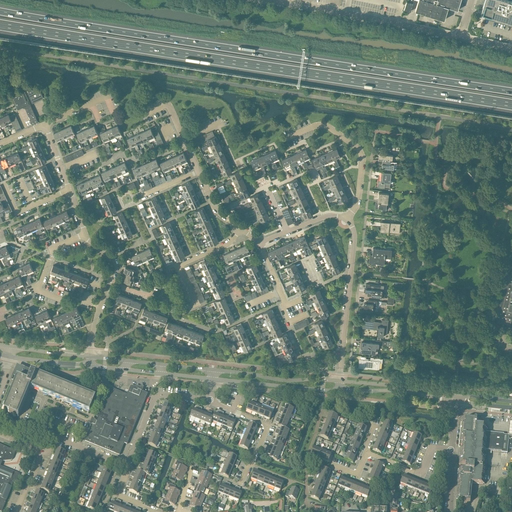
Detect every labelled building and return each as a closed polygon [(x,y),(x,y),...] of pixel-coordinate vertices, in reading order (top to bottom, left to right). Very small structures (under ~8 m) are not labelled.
[(413,0),(410,0),(410,3),(406,2),(404,9),(410,11),(413,0)] [(418,0),(417,6),(415,11),(426,14),(439,18),(444,20),(446,14),(448,7),(458,10),(460,0),(418,0)] [(482,8),(481,11),(483,12),(482,14),(484,14),(484,16),(487,17),(511,24),(511,1),(507,0),(484,0),(483,8),(482,8)] [(43,98),(38,87),(27,92),(32,103),(43,98)] [(23,94),(13,98),(16,105),(18,110),(24,107),(32,125),(37,123),(38,122),(36,117),(30,104),(29,104),(27,100),(26,101),(23,94)] [(2,117),(6,124),(12,122),(11,119),(9,117),(8,114),(2,117)] [(65,128),(69,136),(75,133),(71,125),(65,128)] [(88,128),(92,136),(98,133),(94,125),(88,128)] [(112,128),(115,136),(121,133),(117,125),(112,128)] [(63,138),(69,136),(65,128),(59,130),(63,138)] [(82,131),(86,139),(92,136),(88,128),(82,131)] [(109,139),(115,136),(112,128),(106,131),(109,139)] [(150,128),(145,131),(149,141),(155,139),(155,138),(154,136),(153,133),(158,131),(157,129),(152,131),(150,128)] [(57,141),(63,138),(59,130),(53,133),(57,141)] [(86,139),(82,131),(76,133),(80,141),(86,139)] [(104,141),(109,139),(106,131),(100,133),(104,141)] [(145,131),(139,133),(142,141),(143,144),(149,141),(145,131)] [(137,144),(142,141),(139,133),(133,136),(137,144)] [(130,137),(127,139),(131,147),(137,144),(133,136),(132,134),(129,136),(130,137)] [(209,143),(206,144),(207,145),(207,147),(208,147),(210,145),(218,142),(216,136),(215,136),(212,138),(209,139),(208,139),(209,142),(209,143)] [(25,147),(26,150),(29,148),(32,147),(39,144),(36,138),(29,141),(31,144),(25,147)] [(210,145),(213,151),(221,148),(218,142),(210,145)] [(34,153),(42,149),(39,144),(32,147),(34,153)] [(215,156),(212,157),(213,159),(216,157),(224,154),(221,148),(213,151),(215,156)] [(333,163),(334,165),(338,163),(336,158),(340,156),(336,148),(330,151),(334,159),(335,162),(333,163)] [(36,156),(30,158),(31,161),(44,155),(42,149),(34,153),(36,156)] [(300,152),(303,160),(309,157),(306,149),(300,152)] [(269,153),(273,161),(279,158),(275,150),(269,153)] [(330,151),(324,154),(328,162),(329,164),(332,162),(332,161),(331,160),(334,159),(330,151)] [(12,155),(15,162),(21,160),(18,152),(12,155)] [(180,152),(176,153),(177,155),(181,163),(187,160),(183,152),(180,154),(180,152)] [(297,163),(303,160),(300,152),(294,154),(297,163)] [(266,153),(263,154),(263,155),(267,163),(273,161),(269,153),(266,154),(266,153)] [(378,160),(382,161),(390,161),(390,159),(392,159),(393,155),(379,153),(378,160)] [(226,160),(224,154),(216,157),(218,163),(226,160)] [(294,154),(288,157),(292,168),(294,167),(294,166),(298,164),(297,163),(294,154)] [(324,154),(318,156),(323,167),(321,168),(322,170),(326,168),(324,164),(328,162),(324,154)] [(12,155),(6,158),(9,165),(15,162),(12,155)] [(44,155),(31,161),(32,163),(38,161),(40,164),(47,161),(44,155)] [(172,158),(175,166),(181,163),(177,155),(172,158)] [(267,163),(263,155),(257,158),(261,166),(260,166),(262,169),(260,169),(261,172),(265,170),(264,168),(265,168),(263,165),(267,163)] [(318,156),(312,159),(317,170),(321,168),(323,167),(318,156)] [(288,157),(282,160),(285,168),(289,166),(291,169),(292,168),(288,157)] [(6,158),(0,160),(4,167),(5,170),(11,168),(9,165),(6,158)] [(166,160),(169,168),(175,166),(172,158),(166,160)] [(261,166),(257,158),(251,161),(255,169),(260,166),(261,166)] [(156,159),(150,161),(154,169),(159,167),(156,159)] [(163,171),(169,168),(166,160),(160,163),(163,171)] [(221,169),(229,166),(226,160),(218,163),(221,169)] [(150,161),(144,164),(148,172),(149,174),(154,171),(154,169),(150,161)] [(382,161),(381,167),(393,169),(396,169),(397,162),(394,162),(390,161),(382,161)] [(119,165),(122,173),(128,170),(124,162),(119,165)] [(144,164),(138,166),(142,174),(144,173),(145,175),(149,174),(148,172),(144,164)] [(41,174),(48,171),(46,165),(38,168),(41,174)] [(113,167),(117,175),(122,173),(119,165),(113,167)] [(142,174),(138,166),(133,169),(136,177),(142,174)] [(217,169),(215,170),(217,173),(222,171),(224,175),(232,172),(229,166),(221,169),(218,170),(217,169)] [(107,170),(111,178),(117,175),(113,167),(107,170)] [(105,181),(111,178),(107,170),(101,173),(105,181)] [(41,174),(44,180),(51,177),(48,171),(41,174)] [(231,182),(234,180),(242,177),(239,171),(228,176),(231,178),(230,180),(230,182),(231,182)] [(391,172),(381,172),(380,178),(379,178),(378,186),(389,188),(390,183),(391,172)] [(100,175),(94,177),(98,185),(104,183),(100,175)] [(330,182),(327,183),(328,184),(329,186),(331,185),(339,181),(337,175),(329,179),(330,182)] [(44,180),(46,186),(53,182),(51,177),(44,180)] [(88,180),(92,188),(98,185),(94,177),(88,180)] [(236,186),(244,183),(242,177),(234,180),(236,186)] [(291,188),(299,185),(297,179),(289,182),(291,188)] [(83,182),(86,191),(92,188),(88,180),(83,182)] [(183,189),(180,190),(181,192),(184,191),(192,187),(190,181),(181,185),(183,189)] [(339,181),(331,185),(334,191),(342,187),(339,181)] [(46,186),(44,187),(45,189),(46,193),(49,191),(56,188),(53,182),(46,186)] [(86,191),(83,182),(77,185),(80,193),(86,191)] [(236,186),(239,192),(247,189),(244,183),(236,186)] [(302,191),(299,185),(291,188),(294,194),(302,191)] [(195,193),(192,187),(184,191),(187,196),(195,193)] [(337,197),(345,193),(342,187),(334,191),(337,197)] [(250,195),(247,189),(239,192),(242,198),(250,195)] [(294,194),(297,200),(305,197),(302,191),(294,194)] [(376,202),(375,207),(382,208),(382,209),(386,209),(386,204),(387,204),(389,193),(379,192),(378,202),(376,202)] [(187,196),(185,197),(187,203),(189,202),(197,199),(199,198),(198,195),(196,196),(195,193),(187,196)] [(253,203),(261,200),(259,197),(260,196),(259,193),(258,194),(258,193),(250,197),(252,201),(249,202),(249,203),(250,204),(253,203)] [(347,199),(345,193),(337,197),(339,203),(347,199)] [(101,198),(103,204),(112,200),(109,194),(101,198)] [(148,200),(150,206),(158,202),(156,196),(148,200)] [(305,197),(297,200),(299,206),(307,203),(305,197)] [(200,205),(197,199),(189,202),(192,208),(200,205)] [(114,206),(112,200),(103,204),(106,210),(114,206)] [(261,200),(253,203),(255,209),(263,205),(261,200)] [(161,208),(158,202),(150,206),(153,212),(161,208)] [(302,212),(310,208),(307,203),(299,206),(302,212)] [(257,212),(254,214),(255,216),(266,211),(263,205),(255,209),(257,212)] [(114,206),(106,210),(109,215),(117,212),(114,206)] [(198,217),(206,213),(203,207),(195,211),(198,217)] [(164,214),(161,208),(153,212),(155,217),(164,214)] [(298,211),(296,213),(297,216),(300,215),(302,219),(305,218),(313,215),(310,208),(302,212),(299,213),(298,211)] [(61,213),(64,220),(70,218),(67,211),(61,213)] [(269,217),(266,211),(255,216),(254,214),(252,215),(254,219),(256,218),(256,219),(256,218),(259,217),(261,221),(269,217)] [(114,215),(117,221),(125,217),(122,212),(114,215)] [(61,213),(55,216),(58,223),(64,220),(61,213)] [(198,217),(200,222),(208,219),(206,213),(198,217)] [(156,217),(152,219),(155,225),(158,223),(166,220),(164,214),(155,217),(156,217)] [(58,223),(55,216),(49,218),(52,225),(52,226),(54,228),(55,231),(57,230),(55,224),(58,223)] [(127,223),(125,217),(117,221),(114,222),(115,224),(118,223),(119,227),(127,223)] [(40,218),(34,221),(37,228),(43,225),(40,218)] [(52,226),(52,225),(49,218),(43,221),(46,228),(52,226)] [(211,224),(208,219),(200,222),(203,228),(211,224)] [(34,221),(28,223),(31,231),(37,228),(34,221)] [(400,223),(381,221),(380,231),(399,233),(400,223)] [(161,226),(164,232),(172,228),(169,222),(161,226)] [(28,223),(23,226),(26,233),(31,231),(28,223)] [(119,227),(122,232),(130,229),(127,223),(119,227)] [(203,228),(201,229),(202,231),(204,230),(205,234),(214,230),(211,224),(207,226),(203,228)] [(20,236),(26,233),(23,226),(16,229),(20,236)] [(172,228),(164,232),(167,237),(175,234),(172,228)] [(130,229),(122,232),(124,238),(132,235),(130,229)] [(207,237),(205,238),(206,241),(208,240),(208,239),(216,236),(214,230),(205,234),(207,237)] [(167,237),(164,238),(167,244),(169,243),(177,239),(175,234),(167,237)] [(317,238),(319,244),(327,240),(325,234),(317,238)] [(208,240),(206,241),(208,246),(211,245),(219,242),(216,236),(208,239),(208,240)] [(302,253),(306,251),(305,249),(305,248),(304,245),(308,244),(304,236),(298,239),(302,247),(303,249),(301,250),(302,253)] [(180,245),(177,239),(169,243),(172,249),(180,245)] [(292,241),(295,249),(302,247),(298,239),(292,241)] [(327,240),(319,244),(322,250),(330,246),(327,240)] [(292,241),(286,244),(289,252),(291,255),(289,256),(290,258),(294,256),(291,251),(295,249),(292,241)] [(247,244),(241,247),(244,255),(250,253),(251,254),(254,252),(251,246),(248,247),(247,244)] [(283,255),(289,252),(286,244),(280,247),(283,255)] [(182,251),(180,245),(172,249),(174,255),(182,251)] [(6,246),(0,249),(3,256),(5,258),(7,257),(10,256),(6,246)] [(325,256),(333,252),(330,246),(322,250),(325,256)] [(239,258),(244,255),(241,247),(235,250),(239,258)] [(283,255),(280,247),(274,249),(279,260),(277,261),(278,263),(282,262),(281,259),(280,256),(283,255)] [(150,248),(144,250),(147,259),(153,256),(150,248)] [(392,250),(373,248),(372,257),(370,257),(369,262),(384,264),(385,258),(390,258),(391,257),(392,250)] [(279,260),(274,249),(268,252),(272,260),(275,258),(277,261),(279,260)] [(138,253),(142,261),(147,259),(144,250),(138,253)] [(233,260),(239,258),(235,250),(229,252),(233,260)] [(185,257),(182,251),(174,255),(177,260),(185,257)] [(227,263),(233,260),(229,252),(223,255),(224,257),(222,259),(225,265),(228,264),(227,263)] [(335,258),(333,252),(325,256),(327,262),(335,258)] [(136,264),(142,261),(138,253),(132,256),(135,263),(136,264)] [(330,268),(338,264),(335,258),(327,262),(330,268)] [(200,271),(204,269),(212,265),(209,260),(201,263),(203,266),(199,268),(200,271)] [(30,263),(24,265),(27,272),(33,270),(30,263)] [(247,267),(250,273),(258,269),(255,264),(247,267)] [(289,273),(297,270),(295,264),(287,267),(289,273)] [(341,270),(338,264),(330,268),(333,274),(341,270)] [(27,272),(24,265),(18,268),(21,275),(27,272)] [(56,275),(59,267),(53,265),(50,272),(56,275)] [(215,271),(212,265),(204,269),(206,275),(207,275),(215,271)] [(56,275),(62,277),(65,270),(59,267),(56,275)] [(125,267),(123,271),(125,272),(134,275),(136,271),(125,267)] [(511,267),(510,275),(506,274),(499,305),(495,321),(510,325),(511,319),(511,267)] [(260,275),(258,269),(250,273),(252,279),(260,275)] [(65,270),(62,277),(68,279),(71,272),(65,270)] [(297,270),(289,273),(287,274),(286,273),(283,274),(285,277),(290,275),(292,279),(300,276),(297,270)] [(206,275),(204,276),(206,282),(209,281),(217,277),(215,271),(207,275),(206,275)] [(68,279),(67,282),(69,283),(70,282),(73,283),(74,281),(77,274),(71,272),(68,279)] [(77,274),(74,281),(80,284),(83,276),(77,274)] [(263,281),(260,275),(252,279),(255,284),(263,281)] [(19,276),(13,279),(17,286),(22,283),(19,276)] [(80,284),(79,287),(81,287),(85,288),(86,286),(89,279),(83,276),(80,284)] [(295,285),(303,282),(300,276),(292,279),(295,285)] [(220,282),(217,277),(209,281),(211,286),(220,282)] [(8,281),(11,288),(17,286),(13,279),(8,281)] [(8,281),(2,284),(8,297),(10,296),(9,293),(12,291),(11,288),(8,281)] [(266,287),(263,281),(255,284),(258,290),(266,287)] [(220,282),(211,286),(214,292),(222,288),(223,288),(222,285),(221,286),(220,282)] [(305,288),(303,282),(295,285),(297,291),(305,288)] [(384,285),(366,283),(365,288),(364,288),(364,292),(368,292),(367,296),(384,297),(385,294),(383,293),(384,285)] [(225,294),(222,288),(214,292),(217,298),(225,294)] [(311,294),(314,300),(322,296),(319,290),(311,294)] [(114,302),(121,304),(124,296),(118,294),(114,302)] [(130,298),(124,296),(121,304),(126,307),(130,298)] [(310,299),(308,300),(310,304),(315,301),(317,306),(325,302),(322,296),(314,300),(311,301),(310,299)] [(216,300),(213,302),(216,308),(219,306),(227,303),(227,302),(226,300),(224,297),(216,300)] [(135,301),(130,298),(126,307),(132,309),(135,301)] [(377,301),(368,300),(368,303),(364,303),(363,310),(372,311),(373,307),(376,308),(377,301)] [(132,309),(131,311),(137,314),(138,311),(141,303),(135,301),(132,309)] [(319,311),(327,308),(325,302),(317,306),(319,311)] [(219,306),(221,312),(229,309),(227,303),(219,306)] [(76,307),(71,310),(76,323),(79,328),(81,327),(78,319),(81,317),(76,307)] [(23,310),(26,318),(32,315),(29,308),(23,310)] [(147,318),(150,310),(144,308),(140,319),(146,321),(147,318)] [(316,311),(313,312),(315,316),(317,315),(317,316),(320,314),(322,318),(330,314),(327,308),(319,311),(317,313),(316,311)] [(229,309),(221,312),(224,318),(232,314),(229,309)] [(266,319),(274,315),(271,309),(263,313),(266,319)] [(26,318),(23,310),(17,313),(20,320),(26,318)] [(47,310),(41,313),(44,320),(45,320),(50,318),(50,317),(47,310)] [(76,323),(71,310),(65,313),(68,320),(71,318),(74,324),(76,323)] [(153,321),(156,313),(150,310),(147,318),(153,321)] [(156,313),(153,321),(159,323),(162,313),(159,312),(158,314),(156,313)] [(20,320),(17,313),(12,316),(15,323),(20,320)] [(41,313),(35,316),(38,323),(40,326),(43,324),(46,323),(45,320),(44,320),(41,313)] [(65,313),(59,315),(62,322),(63,325),(66,324),(69,323),(68,320),(65,313)] [(162,313),(159,323),(165,325),(168,317),(165,316),(165,315),(162,313)] [(232,314),(224,318),(226,324),(234,320),(232,314)] [(56,325),(62,322),(59,315),(53,318),(56,325)] [(277,321),(274,315),(266,319),(268,324),(277,321)] [(9,325),(15,323),(12,316),(6,318),(9,325)] [(388,320),(382,319),(381,322),(363,320),(363,328),(377,329),(376,336),(377,336),(383,337),(384,332),(387,333),(388,320)] [(314,331),(317,329),(325,326),(322,320),(314,323),(316,328),(313,329),(314,331)] [(271,331),(279,327),(277,321),(268,324),(271,331)] [(169,331),(165,341),(167,342),(174,324),(168,322),(165,330),(169,331)] [(174,324),(167,342),(170,343),(173,333),(177,334),(180,326),(174,324)] [(235,331),(232,333),(233,335),(236,334),(244,330),(242,325),(234,328),(235,331)] [(183,336),(186,328),(180,326),(177,334),(183,336)] [(319,335),(327,332),(325,326),(317,329),(319,335)] [(279,327),(271,331),(274,337),(282,333),(279,327)] [(189,339),(192,331),(186,328),(183,336),(189,339)] [(239,340),(247,336),(244,330),(236,334),(239,340)] [(195,341),(198,333),(192,331),(189,339),(195,341)] [(321,339),(318,340),(319,341),(319,343),(322,341),(330,338),(327,332),(319,335),(321,339)] [(204,335),(198,333),(195,341),(201,343),(204,335)] [(278,336),(281,342),(289,339),(286,333),(278,336)] [(241,345),(249,342),(247,336),(239,340),(241,345)] [(500,342),(499,337),(494,336),(491,340),(492,344),(497,345),(500,342)] [(333,344),(330,338),(322,341),(325,347),(333,344)] [(281,342),(278,344),(279,345),(279,346),(282,345),(284,348),(292,345),(289,339),(281,342)] [(387,341),(377,340),(376,340),(375,343),(361,341),(360,352),(375,353),(376,347),(378,347),(379,345),(387,345),(387,341)] [(249,342),(241,345),(244,351),(252,348),(249,342)] [(284,348),(286,354),(294,351),(292,345),(284,348)] [(297,357),(294,351),(286,354),(289,360),(297,357)] [(383,358),(370,357),(370,360),(359,359),(359,367),(367,368),(367,367),(376,368),(377,362),(382,363),(383,358)] [(32,372),(21,367),(21,368),(17,370),(17,369),(11,382),(13,383),(3,406),(4,407),(2,411),(17,417),(29,388),(31,389),(32,386),(36,387),(35,389),(36,389),(37,391),(43,394),(44,392),(90,411),(95,399),(39,376),(39,375),(32,372)] [(127,395),(110,389),(95,426),(92,425),(85,442),(119,456),(124,443),(127,445),(147,394),(138,390),(137,392),(133,390),(132,394),(128,393),(127,395)] [(246,410),(252,413),(255,405),(249,402),(246,410)] [(280,410),(292,415),(294,410),(296,411),(298,406),(290,403),(288,407),(286,406),(285,409),(281,408),(280,410)] [(160,405),(159,408),(170,412),(172,408),(174,409),(174,408),(165,404),(163,407),(160,405)] [(252,413),(258,415),(261,407),(255,405),(252,413)] [(191,418),(195,419),(200,408),(198,407),(196,410),(193,409),(189,419),(190,419),(191,418)] [(258,415),(264,417),(267,410),(261,407),(258,415)] [(168,417),(169,417),(170,412),(159,408),(158,410),(162,411),(160,414),(168,417)] [(199,422),(200,423),(201,422),(200,421),(203,413),(201,412),(202,409),(200,408),(195,419),(199,421),(199,422)] [(273,412),(267,410),(264,417),(270,420),(273,412)] [(282,416),(290,420),(292,415),(280,410),(279,412),(283,413),(282,416)] [(200,421),(201,422),(205,423),(210,412),(208,411),(206,415),(203,413),(200,421)] [(212,422),(211,424),(212,424),(213,422),(217,424),(222,412),(219,411),(218,415),(215,414),(213,417),(212,422)] [(210,412),(205,423),(209,425),(209,427),(210,427),(212,422),(213,417),(211,416),(212,413),(210,412)] [(221,427),(222,427),(223,426),(222,426),(225,418),(222,417),(224,413),(222,412),(217,424),(221,426),(221,427)] [(327,419),(335,422),(338,416),(330,413),(327,419)] [(156,415),(155,418),(166,422),(168,418),(169,418),(170,417),(169,417),(168,417),(160,414),(159,417),(156,415)] [(223,426),(227,428),(232,416),(229,415),(228,419),(225,418),(222,426),(223,426)] [(234,417),(232,416),(227,428),(230,429),(230,431),(231,432),(235,422),(232,421),(234,417)] [(277,418),(276,420),(288,425),(290,420),(291,421),(291,419),(290,419),(290,420),(282,416),(281,419),(277,418)] [(164,427),(165,427),(166,422),(155,418),(154,420),(157,421),(156,424),(164,427)] [(333,428),(335,422),(327,419),(325,425),(333,428)] [(458,482),(456,499),(457,499),(462,500),(466,500),(466,503),(468,503),(470,503),(472,484),(483,485),(484,476),(484,470),(485,465),(486,451),(501,452),(501,453),(507,454),(508,449),(511,449),(511,448),(511,437),(509,437),(509,436),(504,436),(504,435),(487,433),(486,433),(486,431),(487,431),(488,431),(488,427),(484,427),(476,426),(477,421),(477,420),(476,420),(476,419),(475,419),(474,419),(474,420),(474,421),(463,420),(463,423),(462,425),(460,448),(458,465),(461,465),(460,470),(458,470),(457,482),(458,482)] [(276,420),(275,422),(279,423),(278,426),(281,428),(282,428),(286,430),(286,429),(288,430),(286,429),(288,425),(276,420)] [(382,427),(390,430),(392,425),(385,421),(382,427)] [(247,429),(255,433),(257,427),(249,423),(247,429)] [(165,428),(166,427),(165,427),(164,427),(156,424),(155,427),(151,425),(151,428),(162,432),(164,428),(165,428)] [(330,434),(333,428),(325,425),(323,431),(330,434)] [(359,425),(357,431),(364,434),(367,428),(359,425)] [(380,433),(388,436),(390,430),(382,427),(380,433)] [(160,437),(161,437),(162,432),(151,428),(150,430),(153,431),(152,434),(160,437)] [(277,429),(276,431),(288,436),(289,432),(291,433),(291,432),(286,429),(286,430),(282,428),(281,428),(280,431),(277,429)] [(255,433),(247,429),(245,435),(252,438),(255,433)] [(285,441),(286,440),(288,436),(276,431),(275,434),(279,435),(277,438),(285,441)] [(330,434),(323,431),(320,437),(328,440),(330,434)] [(364,434),(357,431),(354,437),(362,440),(364,434)] [(378,439),(385,442),(388,436),(380,433),(378,439)] [(414,433),(412,439),(419,442),(422,436),(414,433)] [(147,435),(147,437),(158,442),(160,438),(161,438),(162,437),(161,437),(160,437),(152,434),(151,437),(147,435)] [(242,441),(250,444),(252,438),(245,435),(242,441)] [(157,447),(158,442),(147,437),(146,440),(149,441),(148,444),(158,448),(158,447),(157,447)] [(362,440),(354,437),(352,443),(360,446),(362,440)] [(286,442),(287,441),(286,440),(285,441),(277,438),(276,441),(273,439),(272,442),(283,446),(285,442),(286,442)] [(375,445),(383,448),(385,442),(378,439),(375,445)] [(412,439),(409,445),(417,448),(419,442),(412,439)] [(250,444),(242,441),(240,447),(248,450),(250,444)] [(282,450),(283,446),(272,442),(271,444),(274,445),(273,448),(281,451),(282,450)] [(360,446),(352,443),(350,448),(357,451),(360,446)] [(0,511),(1,511),(6,503),(5,503),(6,501),(12,487),(13,483),(16,484),(20,474),(16,473),(15,472),(14,473),(0,467),(2,462),(11,461),(12,460),(13,459),(16,451),(12,450),(5,447),(2,446),(0,444),(0,511)] [(383,448),(375,445),(373,451),(381,454),(383,448)] [(409,445),(407,451),(415,454),(417,448),(409,445)] [(316,458),(319,450),(313,447),(310,455),(316,458)] [(282,452),(283,451),(282,450),(281,451),(273,448),(272,451),(268,449),(268,451),(279,456),(281,452),(282,452)] [(347,454),(355,457),(357,451),(350,448),(347,454)] [(58,449),(55,455),(63,458),(66,452),(58,449)] [(325,452),(319,450),(316,458),(322,460),(325,452)] [(279,456),(268,451),(267,454),(270,455),(269,458),(279,462),(279,461),(278,460),(279,456)] [(407,451),(404,457),(412,460),(415,454),(407,451)] [(143,456),(155,460),(157,456),(159,457),(159,456),(154,454),(155,452),(153,452),(152,453),(149,452),(148,455),(144,454),(143,456)] [(325,452),(322,460),(328,462),(331,455),(325,452)] [(227,460),(238,465),(239,462),(236,461),(237,458),(227,454),(227,455),(229,455),(227,460)] [(353,463),(355,457),(347,454),(345,460),(353,463)] [(55,455),(53,461),(61,464),(63,458),(55,455)] [(153,465),(155,460),(143,456),(143,458),(146,459),(145,462),(153,465)] [(410,466),(412,460),(404,457),(402,462),(410,466)] [(224,464),(224,465),(225,465),(233,468),(234,465),(238,467),(238,465),(227,460),(225,464),(224,464)] [(53,461),(51,467),(58,470),(61,464),(53,461)] [(177,466),(175,471),(185,475),(187,468),(182,466),(183,463),(177,461),(175,465),(177,466)] [(154,465),(153,465),(145,462),(144,465),(140,464),(139,466),(151,470),(153,466),(154,467),(154,465)] [(375,462),(373,468),(381,472),(383,467),(384,468),(385,466),(383,466),(375,462)] [(225,465),(224,465),(223,469),(235,474),(235,472),(232,471),(233,468),(225,465)] [(142,469),(141,472),(145,474),(151,476),(151,475),(149,475),(151,470),(139,466),(138,468),(142,469)] [(51,467),(48,472),(56,475),(58,470),(51,467)] [(102,474),(109,477),(112,471),(104,468),(102,474)] [(320,474),(328,477),(330,471),(323,468),(320,474)] [(373,468),(371,474),(379,477),(381,472),(373,468)] [(235,474),(223,469),(221,474),(219,473),(219,474),(229,478),(230,475),(234,477),(235,474)] [(132,472),(132,474),(143,479),(145,475),(147,476),(147,475),(145,474),(141,472),(137,471),(136,474),(132,472)] [(185,475),(175,471),(172,477),(171,476),(169,480),(175,483),(176,480),(182,482),(185,475)] [(202,471),(199,478),(209,482),(212,475),(202,471)] [(257,481),(260,474),(254,471),(251,479),(257,481)] [(48,472),(46,478),(54,481),(56,475),(48,472)] [(107,483),(109,477),(102,474),(99,479),(107,483)] [(141,484),(141,483),(143,479),(132,474),(131,477),(134,478),(133,481),(141,484)] [(257,481),(263,484),(266,476),(260,474),(257,481)] [(318,480),(326,483),(328,477),(320,474),(318,480)] [(376,483),(379,477),(371,474),(368,480),(376,483)] [(263,484),(268,486),(272,478),(266,476),(263,484)] [(400,484),(406,486),(409,478),(403,476),(400,484)] [(46,478),(44,484),(51,487),(54,481),(46,478)] [(209,482),(199,478),(197,485),(207,489),(209,482)] [(268,486),(274,488),(277,481),(272,478),(268,486)] [(338,486),(344,488),(347,480),(341,478),(338,486)] [(409,478),(406,486),(412,488),(415,481),(409,478)] [(105,488),(107,483),(99,479),(97,485),(105,488)] [(326,483),(318,480),(316,486),(323,489),(326,483)] [(344,488),(350,491),(353,483),(347,480),(344,488)] [(142,484),(141,483),(141,484),(133,481),(132,484),(128,482),(127,484),(139,489),(141,485),(142,485),(142,484)] [(277,481),(274,488),(280,491),(283,483),(277,481)] [(415,481),(412,488),(418,491),(421,483),(415,481)] [(219,493),(223,495),(228,483),(226,483),(224,486),(221,485),(217,495),(218,495),(219,493)] [(227,498),(229,498),(228,497),(232,489),(229,488),(230,484),(228,483),(223,495),(228,497),(227,498)] [(350,491),(356,493),(359,485),(353,483),(350,491)] [(421,483),(418,491),(424,493),(427,485),(421,483)] [(50,490),(51,487),(44,484),(41,490),(56,496),(57,493),(50,490)] [(137,493),(139,489),(127,484),(127,487),(130,488),(129,491),(139,495),(139,494),(137,493)] [(169,489),(167,494),(177,498),(180,492),(175,489),(176,486),(170,484),(168,489),(169,489)] [(102,494),(105,488),(97,485),(95,491),(102,494)] [(204,496),(207,489),(197,485),(194,492),(195,492),(204,496)] [(356,493),(361,495),(365,487),(359,485),(356,493)] [(433,488),(427,485),(424,493),(429,496),(433,488)] [(323,489),(316,486),(313,491),(321,495),(323,489)] [(228,497),(229,498),(233,499),(238,488),(236,487),(234,490),(232,489),(228,497)] [(371,490),(365,487),(361,495),(367,498),(371,490)] [(238,488),(233,499),(238,501),(237,503),(238,503),(242,493),(239,492),(240,488),(238,488)] [(299,491),(292,488),(290,492),(288,491),(285,497),(288,498),(289,497),(295,500),(299,491)] [(31,495),(42,499),(44,495),(46,496),(46,495),(36,491),(35,494),(31,493),(31,495)] [(100,500),(102,494),(95,491),(92,497),(100,500)] [(319,501),(321,495),(313,491),(311,497),(319,501)] [(195,492),(192,499),(202,503),(205,496),(204,496),(195,492)] [(175,505),(177,498),(167,494),(165,500),(164,499),(162,504),(168,506),(169,503),(175,505)] [(40,505),(40,504),(42,499),(31,495),(30,497),(33,498),(32,501),(40,505)] [(98,506),(100,500),(92,497),(90,503),(98,506)] [(202,503),(192,499),(190,506),(200,510),(202,503)] [(109,510),(108,511),(114,511),(119,501),(117,500),(115,504),(112,503),(109,510)] [(40,506),(41,504),(40,504),(40,505),(32,501),(31,504),(27,503),(26,505),(38,509),(40,505),(40,506)] [(120,511),(122,507),(119,506),(121,502),(119,501),(114,511),(120,511)] [(98,506),(90,503),(87,509),(95,511),(98,506)]
